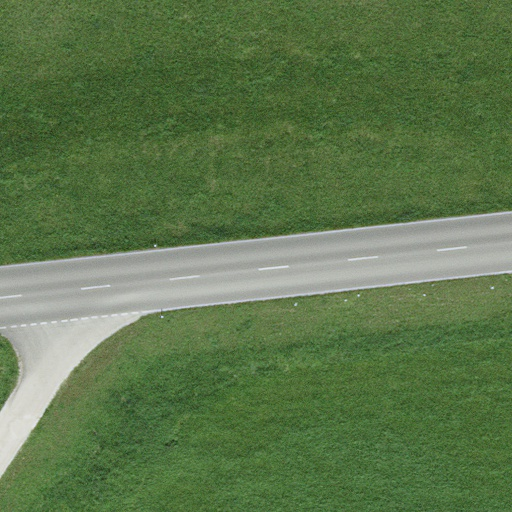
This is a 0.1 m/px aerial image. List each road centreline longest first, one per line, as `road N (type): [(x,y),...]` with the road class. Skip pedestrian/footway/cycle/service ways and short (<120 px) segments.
road 1 (tertiary): [(0,298),(511,243)]
road 2 (track): [(0,461),(106,287)]
